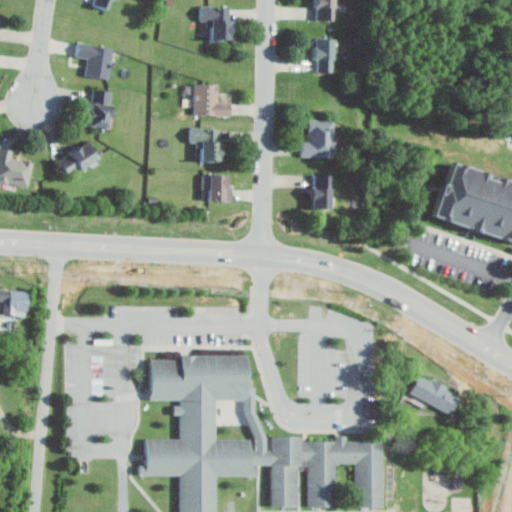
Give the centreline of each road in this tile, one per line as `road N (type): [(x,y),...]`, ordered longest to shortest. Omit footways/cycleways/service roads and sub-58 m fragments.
road 1 (tertiary): [(0,241),(297,257),(372,279)]
road 2 (residential): [(60,244),(35,511)]
road 3 (residential): [(265,254),(269,0)]
road 4 (tertiary): [(372,279),(511,360)]
